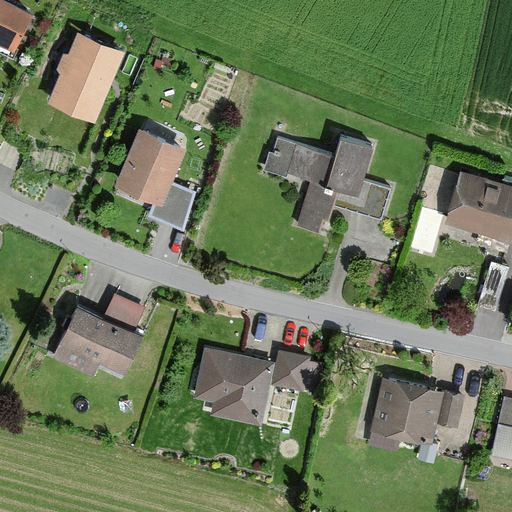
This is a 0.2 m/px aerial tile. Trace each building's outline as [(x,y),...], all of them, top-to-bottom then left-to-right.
[(0,0),(0,44),(12,50),(30,14),(0,0)] [(93,123),(122,53),(73,33),(44,104),(93,123)] [(148,215),(186,230),(194,193),(167,183),(182,145),(137,127),(113,185),(154,201),(148,215)] [(359,178),(369,146),(336,136),(330,156),(274,139),(265,167),(308,180),(295,225),(319,233),(323,219),(328,221),(333,204),(381,219),(390,188),(359,178)] [(511,241),(511,186),(460,171),(445,222),(511,241)] [(104,317),(76,304),(52,357),(92,375),(96,367),(121,378),(140,336),(132,333),(142,310),(113,297),(104,317)] [(274,363),(203,348),(193,397),(213,401),(210,415),(261,426),(274,363)] [(305,356),(279,352),(274,385),(300,390),(305,356)] [(462,395),(380,379),(370,430),(432,442),(436,424),(456,428),(462,395)] [(492,457),(511,461),(511,401),(505,400),(492,457)]
